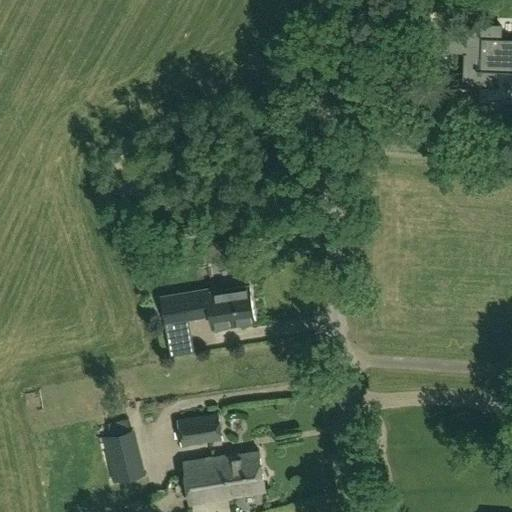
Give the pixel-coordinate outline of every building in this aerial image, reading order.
[(462,85),(480,85),(496,86),(496,69),(511,69),(511,38),(499,38),(500,25),(458,23),(458,44),(463,44),(462,85)] [(214,326),(257,320),(252,285),(209,291),(209,288),(163,294),(167,319),(213,313),(214,326)] [(223,440),(219,413),(178,419),(182,446),(223,440)] [(142,439),(127,440),(127,447),(110,448),(111,478),(129,478),(128,455),(143,455),(142,439)] [(191,501),(265,490),(260,450),(185,461),(191,501)] [(463,480),(480,476),(476,460),(459,465),(463,480)]
